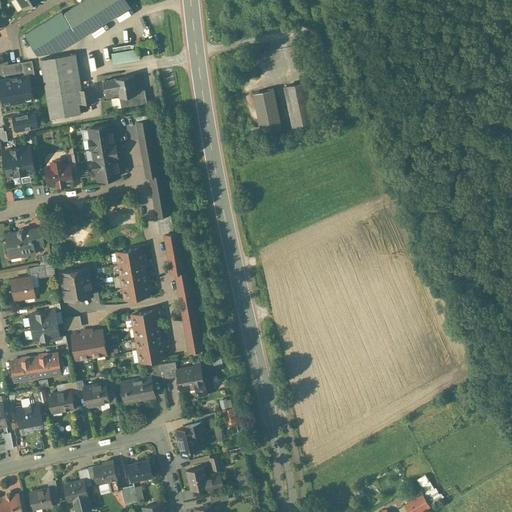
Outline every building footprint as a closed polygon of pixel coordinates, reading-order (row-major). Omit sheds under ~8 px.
[(127,0),(83,0),(63,12),(80,38),(131,5),(127,0)] [(62,10),(25,33),(37,53),(61,49),(71,43),(80,38),(63,12),(62,10)] [(140,48),(113,50),(114,61),(141,59),(140,48)] [(71,53),(41,58),(51,118),(81,112),(79,103),(77,89),(71,53)] [(28,75),(0,80),(5,104),(32,99),(28,75)] [(133,75),(116,78),(103,81),(107,98),(119,96),(136,93),(136,90),(133,75)] [(93,87),(77,89),(79,103),(95,100),(93,87)] [(262,132),(283,128),(275,87),(254,91),(262,132)] [(136,93),(119,96),(120,96),(125,96),(126,105),(121,105),(121,106),(147,102),(145,89),(136,90),(136,93)] [(34,111),(15,114),(17,130),(37,127),(34,111)] [(149,119),(136,122),(138,133),(151,130),(149,119)] [(110,125),(89,128),(91,138),(91,139),(120,134),(119,128),(111,129),(110,125)] [(151,130),(138,133),(140,144),(153,141),(151,130)] [(120,134),(91,139),(91,138),(89,139),(91,148),(92,147),(92,149),(114,145),(113,141),(121,139),(120,134)] [(153,141),(140,144),(142,155),(155,153),(153,141)] [(114,145),(92,149),(94,159),(116,155),(117,155),(115,144),(114,145)] [(30,145),(16,148),(21,176),(30,174),(29,171),(34,170),(30,145)] [(16,148),(3,150),(7,175),(12,174),(13,177),(21,176),(16,148)] [(74,153),(67,154),(69,163),(70,163),(70,164),(71,171),(77,170),(74,153)] [(155,153),(142,155),(144,166),(157,163),(155,153)] [(116,155),(94,159),(94,160),(93,160),(95,169),(96,169),(126,164),(125,158),(117,159),(116,155)] [(62,159),(52,161),(53,166),(47,167),(46,167),(46,168),(49,183),(49,184),(49,185),(50,184),(57,183),(57,185),(65,183),(65,182),(72,180),(72,181),(73,180),(73,179),(71,171),(70,164),(70,163),(69,163),(63,164),(62,159)] [(157,163),(144,166),(146,177),(159,175),(157,164),(157,163)] [(126,164),(96,169),(98,179),(119,175),(119,171),(127,169),(126,164)] [(43,184),(33,186),(35,195),(45,194),(43,184)] [(5,191),(8,201),(15,199),(13,190),(5,191)] [(30,229),(25,230),(23,228),(19,229),(18,231),(9,233),(13,252),(19,251),(21,252),(25,252),(26,250),(34,249),(33,245),(43,243),(40,227),(30,229)] [(178,233),(165,235),(168,254),(181,252),(178,233)] [(141,247),(117,251),(119,263),(146,258),(145,253),(142,254),(141,247)] [(181,252),(168,254),(171,274),(175,273),(184,272),(181,252)] [(146,258),(119,263),(121,275),(145,270),(144,264),(147,263),(146,258)] [(44,264),(27,267),(28,273),(37,272),(38,277),(46,276),(44,264)] [(88,267),(61,272),(66,299),(92,294),(88,267)] [(145,270),(121,275),(123,286),(150,282),(149,276),(146,277),(145,270)] [(184,272),(175,273),(179,293),(192,291),(188,271),(185,272),(184,272)] [(31,275),(12,279),(15,298),(16,298),(16,297),(34,294),(34,295),(35,295),(31,275)] [(150,282),(123,286),(125,298),(149,294),(148,287),(151,287),(150,282)] [(192,291),(179,293),(182,312),(195,310),(192,291)] [(55,308),(30,313),(33,327),(58,322),(55,308)] [(156,309),(132,314),(140,361),(164,356),(163,350),(166,349),(164,339),(161,339),(159,326),(162,326),(160,316),(157,316),(156,309)] [(195,310),(182,312),(189,351),(202,349),(195,310)] [(66,328),(83,326),(81,314),(64,316),(66,328)] [(58,322),(33,327),(35,340),(60,336),(58,322)] [(92,329),(81,331),(82,333),(72,335),(76,358),(106,353),(102,330),(92,331),(92,329)] [(57,352),(34,356),(38,376),(61,372),(57,352)] [(34,356),(11,360),(14,380),(38,376),(34,356)] [(176,360),(161,363),(163,376),(175,373),(173,366),(176,365),(176,360)] [(161,363),(149,366),(151,375),(151,378),(163,376),(161,363)] [(201,364),(177,368),(181,388),(197,385),(198,388),(196,389),(197,391),(197,390),(198,391),(199,394),(208,392),(206,383),(204,383),(201,364)] [(151,375),(123,381),(125,391),(126,391),(128,400),(155,395),(151,378),(151,375)] [(82,379),(76,380),(78,393),(79,397),(85,396),(83,386),(84,386),(82,379)] [(76,380),(64,382),(66,391),(70,390),(71,394),(78,393),(76,380)] [(84,386),(83,386),(85,396),(87,404),(109,400),(106,382),(84,386)] [(42,390),(32,392),(34,403),(39,402),(39,404),(45,403),(42,390)] [(66,391),(49,394),(53,412),(73,408),(71,394),(70,390),(66,391)] [(232,397),(221,399),(222,407),(233,406),(232,397)] [(29,398),(22,399),(23,405),(17,407),(21,426),(43,422),(39,404),(39,402),(34,403),(30,404),(29,398)] [(235,407),(224,408),(226,423),(238,421),(235,407)] [(214,411),(196,416),(198,424),(216,420),(214,411)] [(194,425),(177,429),(183,455),(193,453),(192,448),(200,446),(194,425)] [(10,431),(4,433),(7,449),(14,447),(10,431)] [(218,455),(210,457),(212,470),(221,467),(218,455)] [(149,459),(128,464),(132,480),(152,475),(149,459)] [(113,460),(102,462),(103,464),(94,466),(94,467),(97,479),(98,483),(109,480),(117,478),(113,460)] [(203,465),(187,470),(191,488),(207,485),(208,489),(220,486),(218,475),(206,478),(203,465)] [(94,467),(88,468),(91,480),(97,479),(94,467)] [(88,468),(78,470),(81,480),(84,479),(85,482),(91,480),(88,468)] [(240,484),(248,482),(248,479),(243,480),(242,475),(238,476),(240,484)] [(117,478),(109,480),(111,490),(119,488),(117,478)] [(47,481),(49,487),(50,493),(58,491),(55,479),(47,481)] [(81,480),(65,483),(69,500),(74,499),(76,511),(83,511),(91,510),(88,495),(85,482),(84,479),(81,480)] [(423,483),(429,494),(437,490),(431,479),(423,483)] [(138,500),(134,484),(127,486),(131,501),(138,500)] [(127,486),(121,487),(125,503),(131,501),(127,486)] [(49,487),(30,492),(34,508),(53,504),(50,493),(49,487)] [(227,490),(210,495),(211,502),(229,498),(227,490)] [(399,506),(402,511),(416,511),(431,503),(424,491),(399,506)] [(22,511),(18,494),(12,495),(12,494),(10,493),(7,493),(6,495),(6,497),(0,498),(0,504),(1,511),(22,511)] [(163,511),(161,502),(143,507),(143,511),(163,511)]
